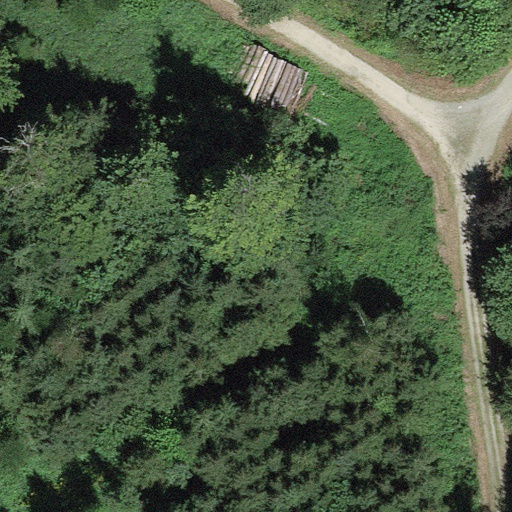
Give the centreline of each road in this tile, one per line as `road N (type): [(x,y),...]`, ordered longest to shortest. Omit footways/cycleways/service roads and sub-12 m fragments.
road 1 (track): [(511,81),(467,160),(313,41),(238,0)]
road 2 (track): [(467,160),(507,511)]
